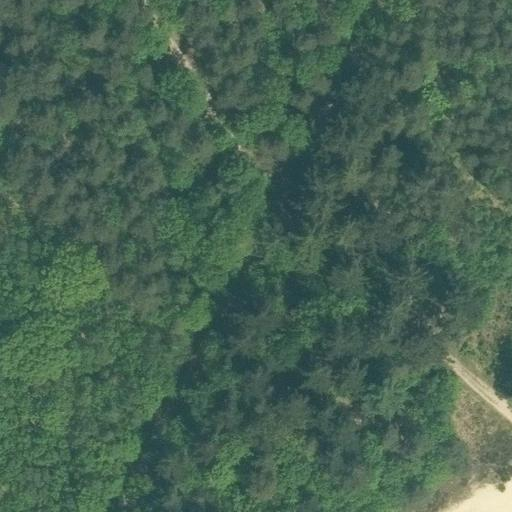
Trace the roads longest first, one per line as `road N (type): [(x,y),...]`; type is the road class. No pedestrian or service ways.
road 1 (track): [(511,416),(279,200),(381,0)]
road 2 (track): [(116,511),(279,200)]
road 3 (track): [(136,0),(279,200)]
